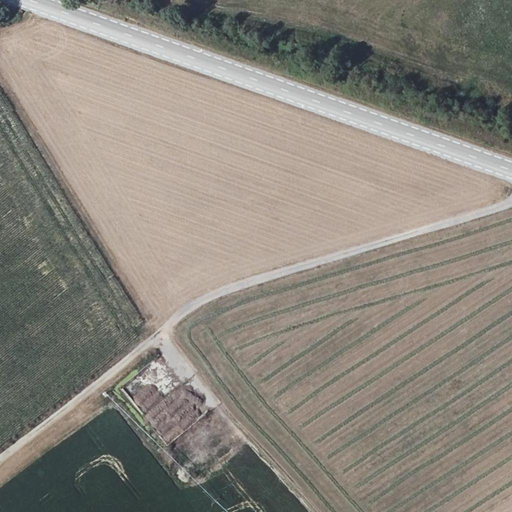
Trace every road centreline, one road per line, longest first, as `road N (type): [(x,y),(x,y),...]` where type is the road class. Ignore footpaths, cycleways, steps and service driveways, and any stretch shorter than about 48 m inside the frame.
road 1 (unclassified): [(0,458),(167,324),(221,291),(511,207)]
road 2 (secondary): [(40,0),(511,164)]
